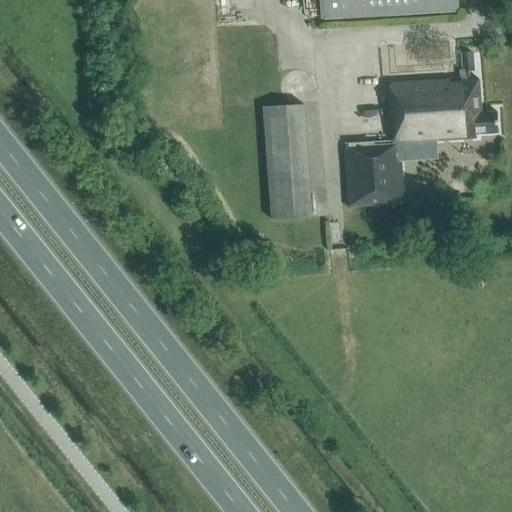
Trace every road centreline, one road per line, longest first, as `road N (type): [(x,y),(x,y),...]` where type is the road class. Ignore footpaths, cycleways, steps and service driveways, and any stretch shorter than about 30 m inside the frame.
road 1 (trunk): [(294,511),(0,144)]
road 2 (trunk): [(0,212),(239,511)]
